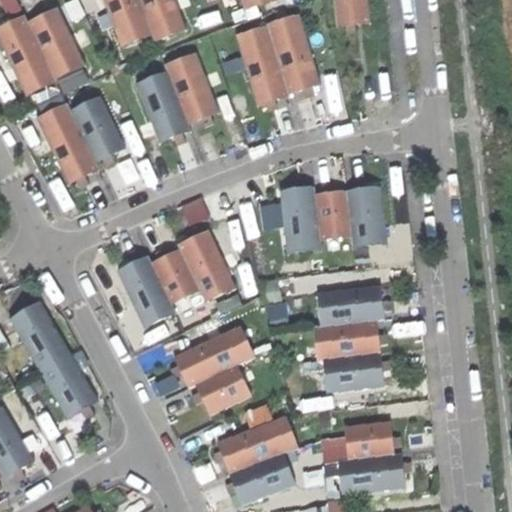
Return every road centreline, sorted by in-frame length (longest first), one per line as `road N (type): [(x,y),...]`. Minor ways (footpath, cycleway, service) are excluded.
road 1 (residential): [(437,119),(398,138),(275,160),(50,250)]
road 2 (residential): [(437,119),(480,511)]
road 3 (residential): [(50,250),(148,446)]
road 4 (residential): [(148,446),(30,511)]
